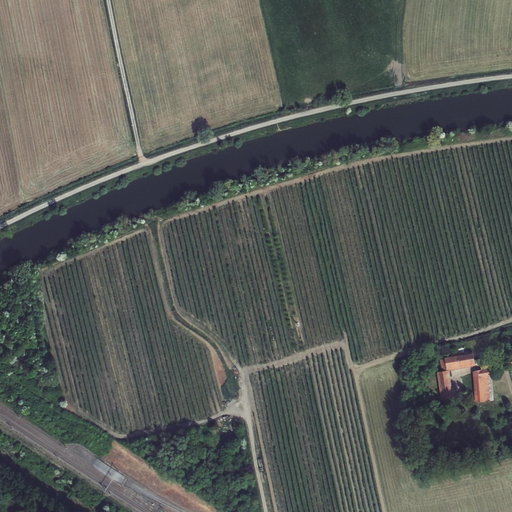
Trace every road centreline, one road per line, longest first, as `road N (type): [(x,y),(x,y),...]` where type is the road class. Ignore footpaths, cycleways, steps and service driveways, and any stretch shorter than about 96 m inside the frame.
road 1 (track): [(244,371),(178,307),(160,233),(166,221),(378,157),(511,138)]
road 2 (track): [(511,319),(361,367),(336,345),(244,371),(241,414)]
road 3 (track): [(266,511),(242,414),(122,435)]
road 4 (track): [(144,163),(108,0)]
